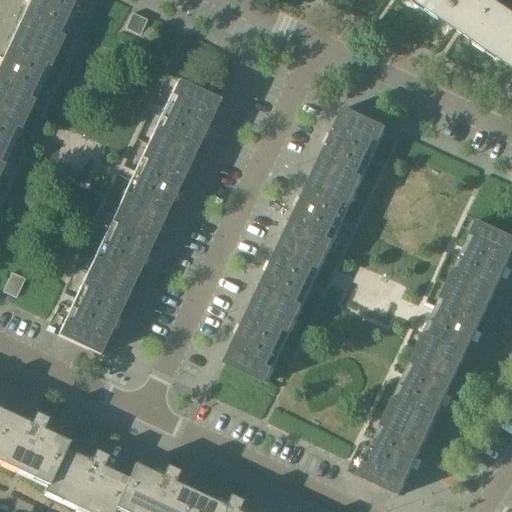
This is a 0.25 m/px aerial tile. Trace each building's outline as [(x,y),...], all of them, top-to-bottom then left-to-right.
[(15,33),(56,53),(69,26),(68,25),(71,17),(73,18),(81,0),(24,0),(22,4),(28,6),(15,33)] [(409,0),(427,12),(434,0),(409,0)] [(486,52),(511,14),(491,0),(434,0),(427,12),(486,52)] [(511,13),(511,14),(486,52),(511,69),(511,13)] [(132,14),(125,29),(140,36),(147,21),(132,14)] [(0,103),(27,116),(39,89),(38,89),(42,81),(43,81),(56,53),(15,33),(2,60),(0,58),(0,103)] [(147,145),(188,165),(201,137),(206,140),(211,131),(205,128),(219,100),(177,81),(164,109),(165,110),(161,118),(160,117),(147,145)] [(0,172),(9,153),(8,152),(12,144),(13,145),(27,116),(0,103),(0,172)] [(315,173),(356,193),(369,166),(368,166),(371,158),(373,158),(387,129),(345,109),(332,137),(327,135),(322,144),(328,146),(315,173)] [(117,209),(158,228),(171,201),(176,203),(181,194),(176,192),(188,165),(147,145),(134,173),(135,173),(131,182),(130,181),(117,209)] [(285,237),(326,257),(339,230),(338,229),(342,221),(343,222),(356,193),(315,173),(302,200),(297,198),(292,207),(298,210),(285,237)] [(87,273),(128,292),(141,265),(146,267),(151,258),(146,255),(158,228),(117,209),(104,236),(105,237),(101,245),(100,245),(87,273)] [(506,268),(511,255),(511,236),(478,221),(464,250),(465,251),(461,259),(460,258),(447,286),(489,305),(502,278),(507,280),(511,271),(506,268)] [(326,257),(285,237),(272,264),(267,262),(262,271),(267,274),(255,301),(296,320),(309,293),(308,293),(312,284),(313,285),(326,257)] [(11,273),(2,293),(15,299),(24,280),(11,273)] [(70,308),(57,337),(98,356),(111,328),(116,331),(121,321),(116,319),(128,292),(87,273),(74,300),(75,301),(71,309),(70,308)] [(489,305),(447,286),(434,314),(435,314),(431,323),(430,322),(417,350),(459,369),(472,341),(477,344),(481,334),(476,332),(489,305)] [(296,320),(255,301),(242,328),(237,325),(232,335),(238,337),(224,365),(266,385),(279,357),(278,356),(282,348),(283,348),(296,320)] [(459,369),(417,350),(404,377),(405,378),(402,386),(400,385),(387,414),(429,433),(442,405),(447,407),(452,398),(446,395),(459,369)] [(46,492),(66,451),(69,444),(43,431),(47,421),(35,415),(30,425),(5,413),(0,423),(0,463),(10,468),(9,469),(11,470),(13,465),(22,469),(20,474),(21,475),(22,473),(47,485),(43,493),(45,494),(46,492)] [(429,433),(387,414),(374,441),(376,442),(372,450),(370,449),(357,478),(399,497),(412,468),(417,471),(422,461),(417,459),(429,433)] [(114,511),(116,508),(128,480),(103,468),(108,458),(96,452),(91,463),(66,451),(46,492),(71,505),(71,506),(72,507),(75,502),(84,506),(81,511),(83,511),(86,511),(114,511)] [(135,466),(128,480),(116,508),(125,511),(191,511),(199,496),(173,484),(179,473),(166,467),(161,478),(135,466)] [(237,511),(242,503),(229,497),(224,508),(199,496),(191,511),(237,511)]
